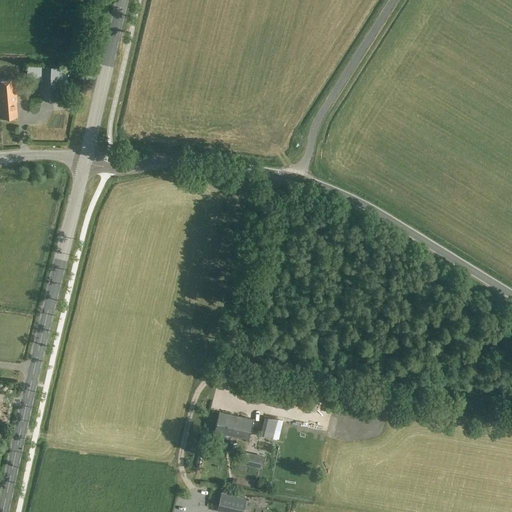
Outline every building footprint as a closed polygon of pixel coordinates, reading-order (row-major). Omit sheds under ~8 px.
[(40,99),(58,100),(60,66),(42,66),(40,99)] [(17,117),(16,101),(17,101),(15,79),(0,80),(0,103),(0,104),(2,118),(17,117)] [(268,390),(265,405),(287,409),(290,394),(268,390)] [(249,440),(253,420),(219,412),(214,432),(249,440)] [(278,419),(264,416),(260,433),(274,437),(278,419)] [(230,442),(228,451),(234,453),(236,443),(230,442)] [(291,457),(299,466),(308,458),(299,448),(291,457)] [(263,455),(243,451),(240,464),(261,468),(263,455)] [(242,511),(246,498),(221,493),(218,509),(230,511),(242,511)]
